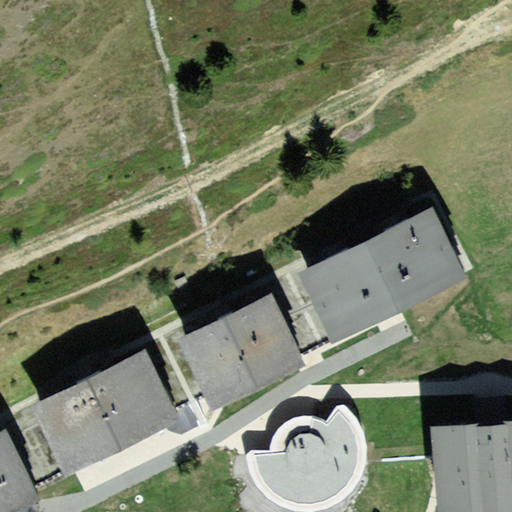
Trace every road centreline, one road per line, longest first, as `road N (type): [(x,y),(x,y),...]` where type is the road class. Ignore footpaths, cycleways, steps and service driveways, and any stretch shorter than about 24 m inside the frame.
road 1 (track): [(389,84),(0,263)]
road 2 (residential): [(59,511),(212,438),(281,392)]
road 3 (residential): [(281,392),(511,386)]
road 4 (residential): [(281,392),(400,332)]
